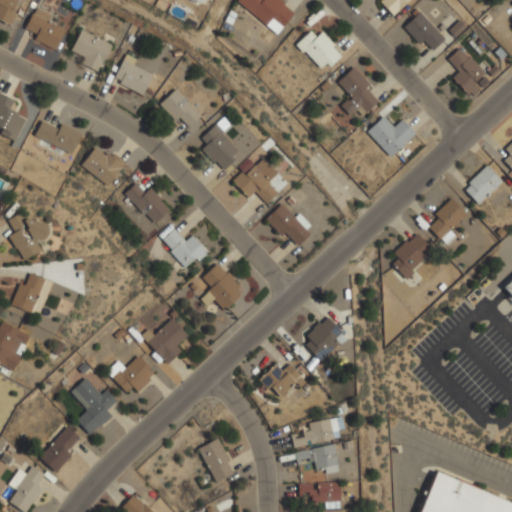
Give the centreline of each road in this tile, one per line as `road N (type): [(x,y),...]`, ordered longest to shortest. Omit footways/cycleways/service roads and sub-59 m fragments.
road 1 (residential): [(511,91),(72,511)]
road 2 (residential): [(0,58),(102,107),(158,148),(295,300)]
road 3 (residential): [(333,0),(461,138)]
road 4 (residential): [(266,511),(265,457),(241,414),(207,382)]
